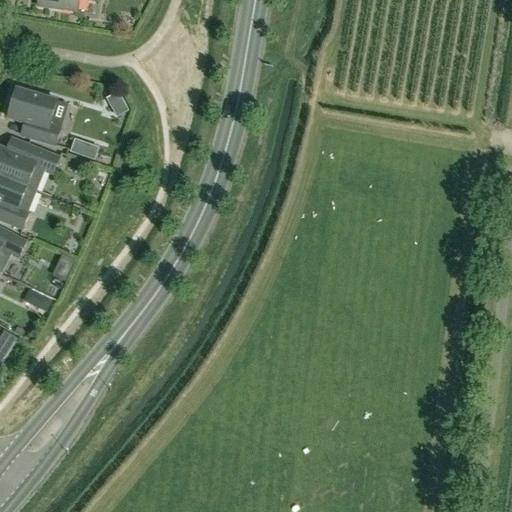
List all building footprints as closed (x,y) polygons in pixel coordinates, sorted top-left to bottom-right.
[(98,0),(38,0),(38,7),(78,13),(79,0),(98,3),(98,0)] [(16,91),(8,120),(33,127),(29,139),(56,147),(60,131),(50,128),(57,103),(16,91)] [(96,162),(100,151),(75,142),(71,154),(96,162)] [(0,150),(0,179),(27,190),(37,194),(46,173),(53,176),(60,160),(27,147),(22,159),(0,150)] [(29,215),(37,194),(27,190),(0,179),(0,207),(2,209),(0,213),(0,221),(23,231),(29,215)] [(0,275),(2,276),(12,256),(19,259),(26,244),(0,231),(0,275)] [(77,276),(78,259),(69,259),(67,275),(77,276)] [(53,302),(43,297),(37,308),(48,313),(53,302)] [(6,330),(0,338),(0,346),(10,353),(19,339),(6,330)]
